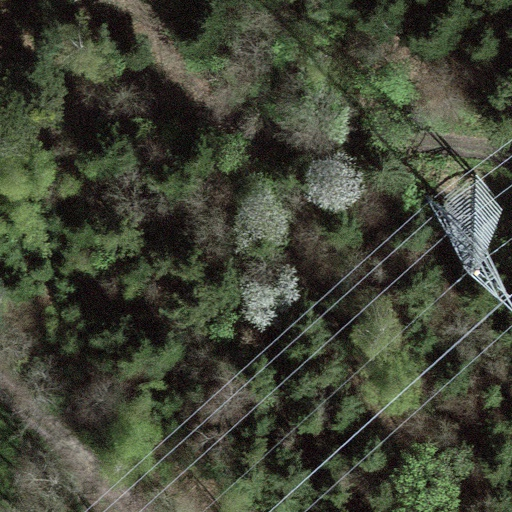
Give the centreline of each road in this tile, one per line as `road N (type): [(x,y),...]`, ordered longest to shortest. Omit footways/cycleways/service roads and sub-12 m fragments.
road 1 (track): [(0,127),(283,122),(511,148)]
road 2 (track): [(131,511),(0,398)]
